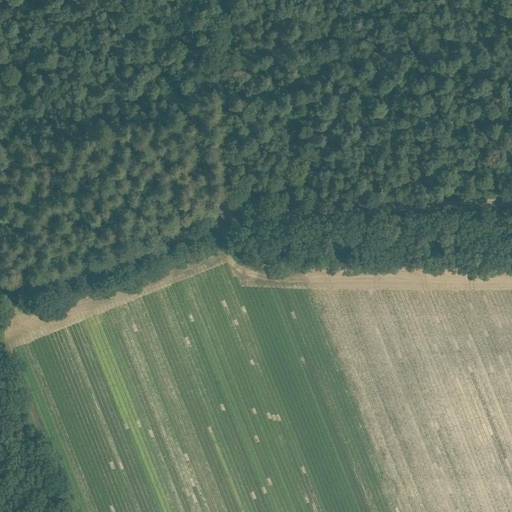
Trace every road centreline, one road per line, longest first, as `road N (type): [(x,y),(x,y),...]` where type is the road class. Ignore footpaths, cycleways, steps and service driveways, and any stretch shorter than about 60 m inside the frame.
road 1 (track): [(0,284),(99,271),(247,213),(511,204)]
road 2 (track): [(225,217),(220,0)]
